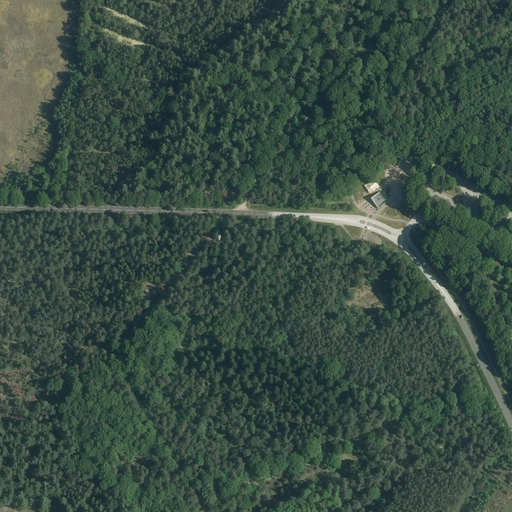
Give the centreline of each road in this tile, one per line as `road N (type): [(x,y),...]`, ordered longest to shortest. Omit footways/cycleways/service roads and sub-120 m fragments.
road 1 (primary): [(311,217),(0,207)]
road 2 (track): [(407,0),(271,168)]
road 3 (track): [(120,355),(131,389),(205,511)]
road 4 (primary): [(511,424),(438,285)]
road 5 (primary): [(438,285),(415,249),(387,227),(359,217),(311,217)]
road 6 (primary): [(311,217),(380,232),(438,285)]
road 7 (track): [(205,511),(334,444)]
